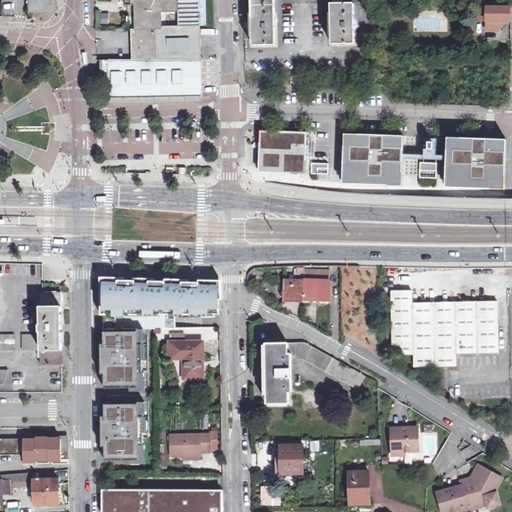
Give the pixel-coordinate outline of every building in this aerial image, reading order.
[(25,0),(26,11),(43,8),(41,4),(49,3),(49,0),(25,0)] [(135,3),(134,58),(197,59),(199,59),(199,31),(184,31),(184,21),(206,20),(205,0),(128,0),(129,6),(135,3)] [(333,0),(334,3),(331,3),(331,43),(355,43),(355,6),(358,6),(358,0),(250,0),(251,23),(251,44),(275,44),(275,24),(274,0),(333,0)] [(482,21),(485,21),(490,21),(491,25),(496,25),(496,23),(500,24),(501,21),(510,21),(510,7),(482,7),(482,21)] [(184,31),(199,31),(206,30),(206,20),(184,21),(184,31)] [(107,102),(198,100),(197,59),(97,60),(97,78),(102,78),(103,80),(105,80),(105,92),(107,102)] [(493,85),(496,85),(496,74),(496,63),(494,63),(461,63),(459,63),(459,89),(474,89),(474,85),(493,85)] [(505,74),(496,74),(496,85),(493,85),(493,89),(504,90),(505,74)] [(259,131),(259,144),(262,144),(261,160),(261,171),(290,172),(290,174),(305,174),(305,173),(306,133),(262,131),(259,131)] [(343,134),(343,146),(349,147),(348,177),(387,179),(387,185),(401,186),(403,136),(343,134)] [(447,137),(446,150),(452,150),(451,176),(451,182),(505,184),(505,181),(506,139),(447,137)] [(419,162),(419,170),(436,171),(436,163),(419,162)] [(284,298),(304,299),(305,279),(285,278),(284,298)] [(103,279),(103,280),(104,315),(175,315),(202,316),(215,316),(215,315),(220,315),(219,300),(219,283),(199,283),(189,283),(166,282),(156,282),(135,281),(125,280),(103,279)] [(305,279),(304,299),(329,301),(330,294),(330,290),(330,281),(305,279)] [(199,283),(219,283),(219,300),(222,300),(222,281),(199,280),(199,283)] [(42,293),(39,293),(39,331),(39,335),(22,335),(22,351),(40,351),(40,365),(61,365),(61,328),(60,292),(42,293)] [(455,354),(498,353),(496,302),(412,305),(412,293),(391,294),(393,357),(414,356),(414,367),(446,366),(456,366),(455,354)] [(104,316),(104,329),(138,329),(175,329),(175,316),(104,316)] [(138,329),(104,329),(104,344),(102,344),(101,344),(102,374),(103,374),(103,373),(104,373),(105,388),(139,388),(139,373),(143,373),(143,343),(138,343),(138,329)] [(0,350),(14,351),(14,336),(0,335),(0,350)] [(201,376),(201,341),(168,341),(168,358),(182,358),(182,376),(201,376)] [(286,378),(290,378),(289,366),(286,366),(286,359),(302,359),(355,388),(362,375),(304,342),(265,343),(265,403),(287,402),(286,378)] [(0,370),(0,384),(4,385),(8,371),(0,370)] [(139,401),(105,401),(105,416),(103,416),(102,416),(103,446),(104,446),(104,445),(105,445),(106,460),(140,460),(140,445),(144,445),(144,415),(139,415),(139,401)] [(388,438),(392,438),(392,427),(404,426),(404,422),(388,423),(388,438)] [(392,427),(392,438),(392,456),(401,457),(401,453),(417,453),(417,426),(404,426),(392,427)] [(209,434),(210,447),(219,447),(218,430),(209,430),(209,434)] [(183,455),(200,455),(200,450),(210,450),(210,447),(209,434),(171,435),(172,455),(183,455)] [(68,461),(68,438),(50,438),(49,437),(35,437),(35,439),(1,439),(1,454),(23,454),(24,462),(37,461),(36,459),(48,459),(48,461),(68,461)] [(303,473),(303,445),(280,445),(280,474),(303,473)] [(323,456),(323,471),(333,471),(333,456),(323,456)] [(458,480),(459,485),(467,509),(485,504),(486,506),(497,503),(494,492),(492,493),(496,484),(497,482),(497,479),(496,477),(494,475),(475,465),(468,478),(470,481),(466,483),(465,478),(458,480)] [(37,479),(55,478),(55,470),(37,472),(37,479)] [(348,511),(358,511),(358,504),(362,504),(370,504),(369,471),(348,472),(349,505),(348,505),(348,511)] [(0,474),(0,503),(3,504),(3,494),(2,478),(6,477),(6,479),(10,479),(33,479),(33,472),(0,474)] [(33,472),(33,479),(33,504),(58,504),(59,484),(59,478),(55,478),(37,479),(37,472),(33,472)] [(2,478),(3,494),(11,494),(10,479),(6,479),(6,477),(2,478)] [(457,511),(467,509),(459,485),(436,492),(441,511),(443,511),(456,508),(457,511)] [(221,490),(106,490),(110,511),(223,511),(224,490),(221,490)]
